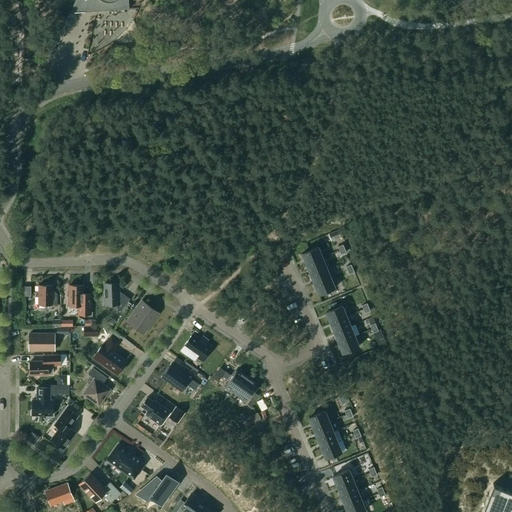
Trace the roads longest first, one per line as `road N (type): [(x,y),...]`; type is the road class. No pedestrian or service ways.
road 1 (unclassified): [(328,28),(292,49),(72,85)]
road 2 (residential): [(194,306),(127,263),(20,261),(0,235)]
road 3 (track): [(268,236),(319,140),(339,35)]
road 4 (unclassified): [(0,206),(15,121),(42,95),(72,85)]
road 5 (residential): [(273,366),(327,511)]
road 6 (residential): [(231,511),(112,419)]
road 7 (residential): [(273,366),(319,347),(285,258)]
road 8 (residential): [(112,419),(194,306)]
